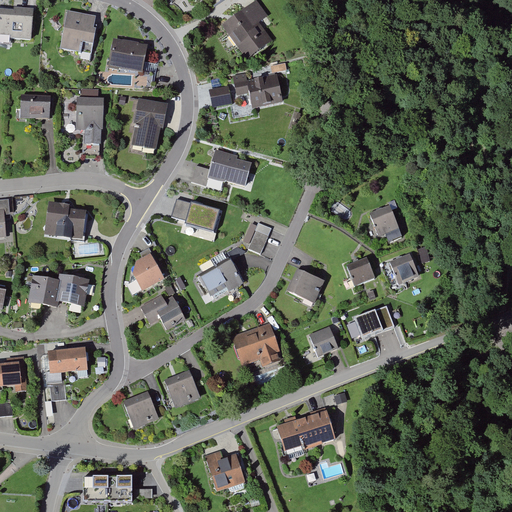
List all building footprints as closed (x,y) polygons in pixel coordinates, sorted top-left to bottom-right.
[(223,27),(247,62),(274,44),(260,25),(269,19),(258,3),(223,27)] [(0,38),(13,39),(12,42),(34,44),(36,12),(15,11),(15,13),(0,12),(0,38)] [(94,29),(96,18),(68,13),(61,49),(93,56),(98,30),(94,29)] [(109,71),(144,76),(153,78),(151,86),(156,87),(159,68),(145,66),(147,49),(138,48),(138,46),(113,42),(109,71)] [(282,104),(276,77),(251,82),(253,89),(247,90),(252,111),(282,104)] [(209,92),(213,110),(233,105),(229,88),(209,92)] [(20,121),(52,122),(53,98),(24,97),(24,112),(21,112),(20,121)] [(84,148),(100,149),(101,142),(107,143),(107,101),(76,100),(75,133),(84,133),(84,148)] [(137,126),(132,147),(156,152),(161,131),(164,132),(169,107),(139,100),(133,125),(137,126)] [(118,103),(116,111),(123,112),(125,105),(118,103)] [(208,178),(244,188),(245,185),(249,186),(251,179),(246,178),(249,165),(235,161),(236,157),(216,152),(208,178)] [(180,226),(216,234),(220,213),(185,205),(180,226)] [(390,219),(396,216),(393,209),(387,212),(390,219)] [(47,211),(42,243),(69,247),(68,249),(83,251),(87,222),(84,222),(84,219),(67,217),(68,213),(47,211)] [(400,246),(387,214),(367,223),(377,246),(383,244),(386,252),(400,246)] [(249,250),(261,256),(272,231),(260,225),(258,228),(252,226),(245,241),(252,244),(249,250)] [(134,278),(143,295),(166,283),(150,251),(140,256),(144,261),(137,265),(134,278)] [(3,267),(11,266),(11,254),(2,254),(3,267)] [(389,262),(399,287),(419,279),(409,254),(389,262)] [(347,268),(356,289),(376,281),(371,269),(373,268),(369,259),(360,263),(359,260),(354,262),(355,265),(347,268)] [(226,297),(243,287),(228,261),(195,281),(201,291),(204,289),(206,293),(204,295),(207,301),(209,299),(211,302),(224,294),(226,297)] [(284,299),(312,312),(325,287),(315,281),(313,285),(303,281),(304,279),(298,276),(297,278),(295,277),(284,299)] [(87,293),(88,289),(82,288),(83,282),(73,280),(72,285),(57,282),(56,287),(30,282),(24,312),(29,313),(29,317),(38,318),(38,314),(55,317),(57,311),(67,313),(66,319),(79,322),(80,315),(82,316),(84,303),(92,304),(94,294),(87,293)] [(165,289),(169,297),(175,293),(171,285),(165,289)] [(368,294),(370,301),(377,299),(374,292),(368,294)] [(168,332),(186,322),(173,298),(165,302),(162,298),(141,310),(152,328),(162,322),(168,332)] [(355,321),(363,344),(383,336),(375,314),(355,321)] [(192,321),(187,324),(190,330),(195,328),(192,321)] [(269,332),(231,347),(241,374),(260,366),(264,375),(280,368),(278,362),(280,361),(269,332)] [(308,342),(316,365),(337,357),(328,335),(308,342)] [(79,381),(89,380),(86,352),(49,356),(52,377),(78,374),(79,381)] [(0,391),(14,390),(15,397),(28,396),(24,361),(6,362),(6,368),(0,368),(0,391)] [(96,364),(95,373),(104,374),(105,364),(96,364)] [(189,372),(163,382),(175,411),(200,401),(189,372)] [(52,401),(68,400),(67,386),(52,387),(52,401)] [(122,404),(133,432),(157,423),(146,394),(122,404)] [(0,416),(11,415),(11,408),(0,408),(0,416)] [(303,454),(335,443),(325,414),(311,418),(312,420),(297,425),(295,420),(284,424),(285,428),(276,430),(284,454),(281,455),(283,463),(304,456),(303,454)] [(201,463),(214,501),(227,497),(228,501),(242,496),(241,491),(244,490),(234,462),(222,466),(219,457),(201,463)] [(323,468),(326,478),(344,472),(342,463),(323,468)] [(84,484),(84,506),(132,505),(132,483),(84,484)]
